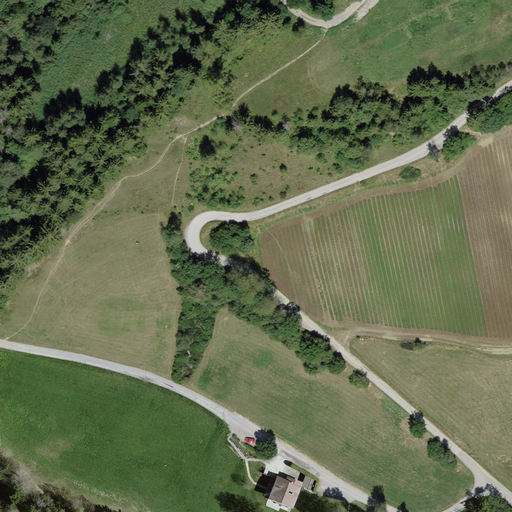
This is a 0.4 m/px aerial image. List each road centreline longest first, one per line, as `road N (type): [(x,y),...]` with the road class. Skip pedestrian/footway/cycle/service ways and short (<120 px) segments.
road 1 (residential): [(511,499),(251,270),(196,245),(192,234),(203,217),(263,214),(412,156),(511,88)]
road 2 (track): [(0,341),(146,377),(244,421),(346,488),(405,511)]
road 3 (track): [(511,351),(355,330),(336,343)]
